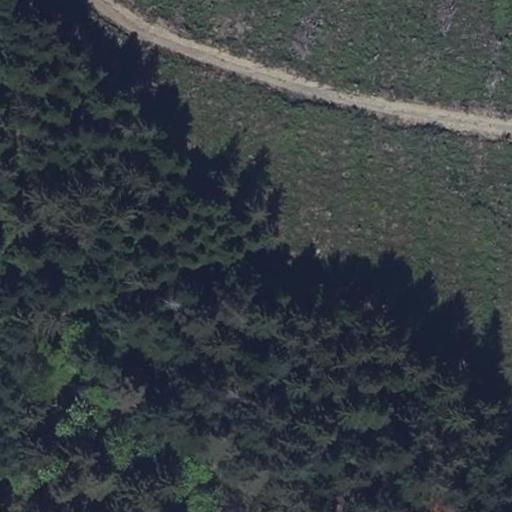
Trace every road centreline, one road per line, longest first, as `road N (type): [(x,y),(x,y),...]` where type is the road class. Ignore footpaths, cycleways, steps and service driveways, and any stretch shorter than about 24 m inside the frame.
road 1 (track): [(511,413),(418,318),(251,279),(69,308),(0,67)]
road 2 (track): [(511,127),(248,73),(98,0)]
